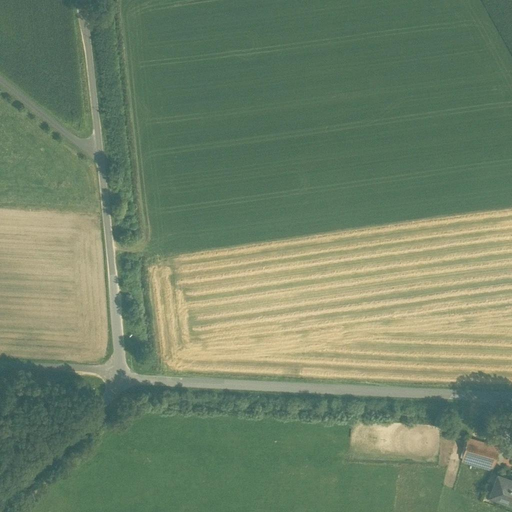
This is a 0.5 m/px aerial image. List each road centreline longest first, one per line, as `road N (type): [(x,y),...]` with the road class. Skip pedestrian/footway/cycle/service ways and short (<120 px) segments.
road 1 (unclassified): [(120,380),(511,399)]
road 2 (unclassified): [(83,0),(120,380)]
road 3 (unclassified): [(120,380),(96,412),(0,491)]
road 4 (unclassified): [(120,380),(0,369)]
